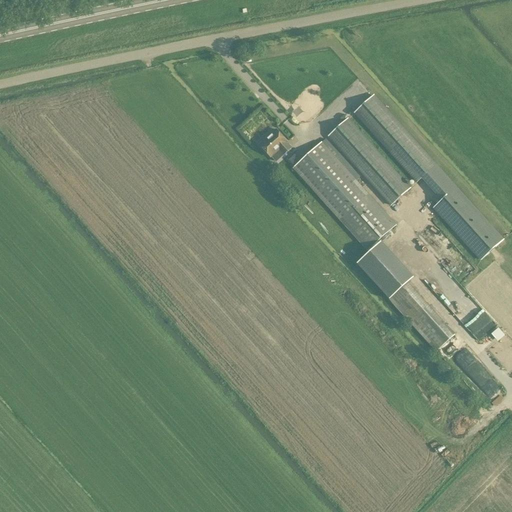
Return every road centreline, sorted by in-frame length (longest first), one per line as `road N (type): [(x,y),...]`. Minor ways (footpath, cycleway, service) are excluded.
road 1 (unclassified): [(0,84),(412,0)]
road 2 (primary): [(173,0),(0,36)]
